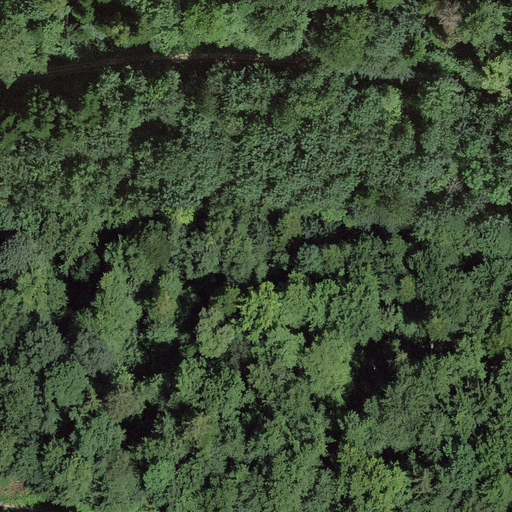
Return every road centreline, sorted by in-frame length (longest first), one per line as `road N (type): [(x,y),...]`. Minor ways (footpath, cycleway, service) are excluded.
road 1 (track): [(511,403),(469,367),(351,232),(232,178),(41,126),(0,89)]
road 2 (track): [(511,92),(296,61),(152,59),(0,77)]
